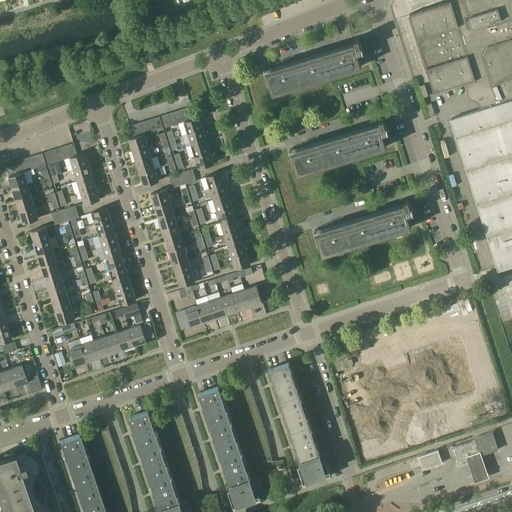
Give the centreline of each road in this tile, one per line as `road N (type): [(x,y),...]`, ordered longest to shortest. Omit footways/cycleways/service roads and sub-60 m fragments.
road 1 (residential): [(183,376),(99,103)]
road 2 (residential): [(306,334),(462,279),(435,185)]
road 3 (residential): [(60,417),(0,221)]
road 4 (residential): [(248,153),(410,106)]
road 5 (residential): [(277,236),(435,185)]
road 6 (residential): [(216,56),(363,0)]
road 7 (residential): [(347,475),(306,334)]
road 8 (residential): [(183,376),(306,334)]
road 9 (residential): [(60,417),(183,376)]
road 10 (residential): [(99,103),(216,56)]
